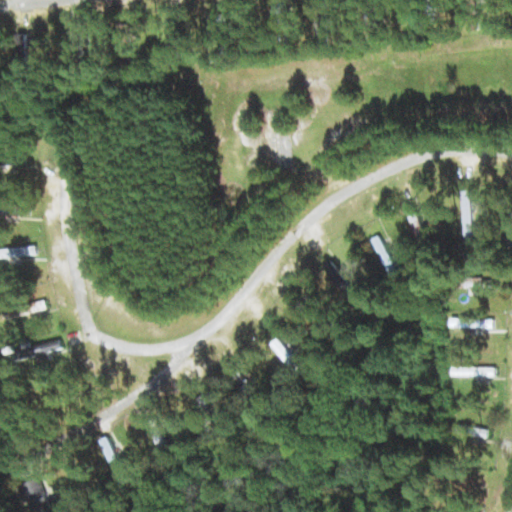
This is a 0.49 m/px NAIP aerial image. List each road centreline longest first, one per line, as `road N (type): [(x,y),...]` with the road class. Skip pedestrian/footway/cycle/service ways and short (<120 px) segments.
road 1 (residential): [(511,152),(435,153),(350,190),(306,222),(147,389),(45,452)]
road 2 (residential): [(184,343),(134,350),(91,330),(73,271),(63,178)]
